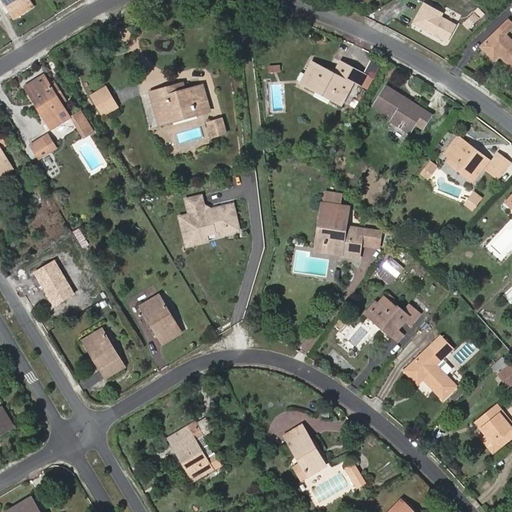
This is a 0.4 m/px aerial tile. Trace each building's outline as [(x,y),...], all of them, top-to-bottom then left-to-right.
[(32,7),(28,0),(3,0),(15,18),(32,7)] [(415,24),(450,42),(462,20),(427,2),(415,24)] [(511,40),(505,34),(511,27),(511,23),(509,20),(480,47),(494,61),(499,56),(511,68),(511,40)] [(342,106),(354,83),(359,73),(340,63),(334,74),(312,63),(301,85),(342,106)] [(379,67),(371,63),(364,75),(371,79),(379,67)] [(354,83),(359,85),(364,75),(359,73),(354,83)] [(359,85),(365,89),(371,79),(364,75),(359,85)] [(51,130),(69,119),(61,105),(65,102),(54,84),(50,86),(44,77),(25,88),(30,96),(35,93),(43,106),(39,109),(51,130)] [(184,92),(182,85),(172,88),(173,95),(184,92)] [(170,117),(193,111),(195,117),(209,113),(201,87),(184,92),(173,95),(172,88),(151,93),(161,126),(172,123),(170,117)] [(96,103),(104,116),(118,108),(106,88),(104,89),(108,96),(96,103)] [(423,129),(431,116),(387,88),(375,107),(394,119),(392,122),(410,133),(415,124),(423,129)] [(96,103),(108,96),(104,89),(92,96),(96,103)] [(30,96),(38,110),(39,109),(43,106),(35,93),(30,96)] [(195,117),(193,111),(170,117),(172,123),(195,117)] [(88,124),(81,112),(73,117),(80,129),(88,124)] [(83,139),(93,133),(88,124),(80,129),(73,117),(71,119),(83,139)] [(211,138),(222,136),(218,121),(208,124),(211,138)] [(4,175),(12,170),(1,151),(8,147),(1,136),(0,136),(0,188),(2,189),(10,185),(4,175)] [(53,152),(58,149),(50,136),(45,139),(53,152)] [(474,184),(491,163),(483,156),(481,159),(471,151),(472,148),(459,138),(445,156),(450,160),(448,164),(474,184)] [(41,159),(53,152),(45,139),(33,146),(41,159)] [(439,168),(435,165),(441,158),(438,156),(429,167),(436,172),(439,168)] [(509,165),(499,157),(492,165),(503,174),(509,165)] [(439,168),(444,161),(441,158),(435,165),(439,168)] [(497,181),(503,174),(492,165),(486,172),(497,181)] [(476,210),(485,197),(477,191),(467,203),(476,210)] [(190,212),(181,214),(188,247),(214,241),(213,237),(244,231),(238,202),(209,207),(206,193),(187,197),(190,212)] [(341,195),(327,193),(325,205),(340,207),(341,195)] [(325,205),(323,205),(320,218),(324,219),(321,243),(343,246),(342,256),(359,259),(361,247),(379,249),(381,233),(346,228),(348,209),(340,207),(325,205)] [(320,218),(316,253),(342,256),(343,246),(321,243),(324,219),(320,218)] [(401,274),(405,268),(392,260),(388,265),(401,274)] [(163,345),(181,334),(159,297),(145,305),(154,319),(149,322),(163,345)] [(410,307),(404,313),(398,308),(397,309),(385,298),(378,305),(370,315),(387,329),(385,331),(392,337),(398,331),(407,321),(411,325),(420,315),(410,307)] [(376,303),(366,314),(385,331),(387,329),(370,315),(378,305),(376,303)] [(145,305),(140,308),(149,322),(154,319),(145,305)] [(105,379),(124,368),(102,331),(88,339),(96,353),(91,356),(105,379)] [(392,337),(398,342),(403,336),(398,331),(392,337)] [(458,387),(447,376),(454,370),(445,360),(454,350),(443,337),(406,371),(419,385),(425,380),(444,400),(458,387)] [(88,339),(83,342),(91,356),(96,353),(88,339)] [(511,387),(511,386),(511,369),(510,367),(497,376),(503,384),(507,382),(511,387)] [(511,434),(509,430),(511,429),(501,417),(503,415),(497,407),(486,417),(491,423),(483,430),(488,436),(493,442),(488,446),(494,454),(511,437),(511,434)] [(0,434),(13,427),(2,409),(0,410),(0,434)] [(478,424),(483,430),(491,423),(486,417),(478,424)] [(203,435),(212,429),(206,421),(197,426),(203,435)] [(197,426),(196,423),(169,440),(195,481),(221,465),(214,455),(206,460),(196,443),(204,438),(203,435),(197,426)] [(285,437),(289,444),(307,434),(302,427),(285,437)] [(316,458),(319,456),(307,434),(289,444),(301,464),(309,477),(323,468),(316,458)] [(488,446),(493,442),(488,436),(483,440),(488,446)] [(323,468),(326,467),(319,456),(316,458),(323,468)] [(295,468),(302,481),(309,477),(301,464),(295,468)] [(357,490),(365,485),(353,466),(345,471),(357,490)] [(38,511),(30,498),(7,511),(38,511)] [(411,511),(401,502),(391,511),(411,511)]
